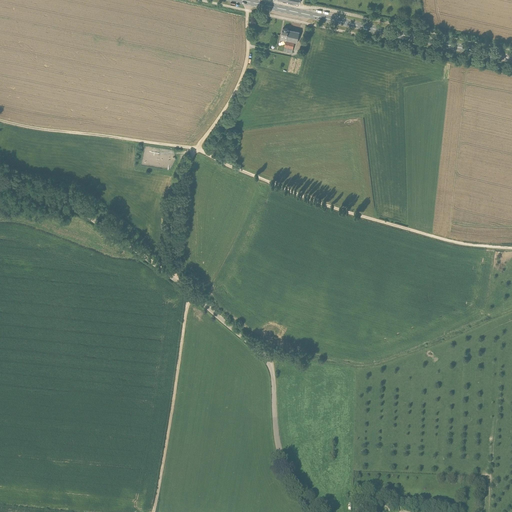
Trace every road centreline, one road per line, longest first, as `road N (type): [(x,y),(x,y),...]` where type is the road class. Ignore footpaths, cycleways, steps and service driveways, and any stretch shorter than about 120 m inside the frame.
road 1 (unclassified): [(315,511),(278,448),(267,360),(90,217),(0,175)]
road 2 (track): [(196,149),(344,212),(457,243),(511,248)]
road 3 (primary): [(511,59),(242,0)]
road 4 (track): [(153,511),(191,293)]
road 5 (track): [(0,120),(196,149)]
road 6 (track): [(196,149),(239,83),(247,53),(242,0)]
road 7 (track): [(177,281),(174,202),(196,149)]
